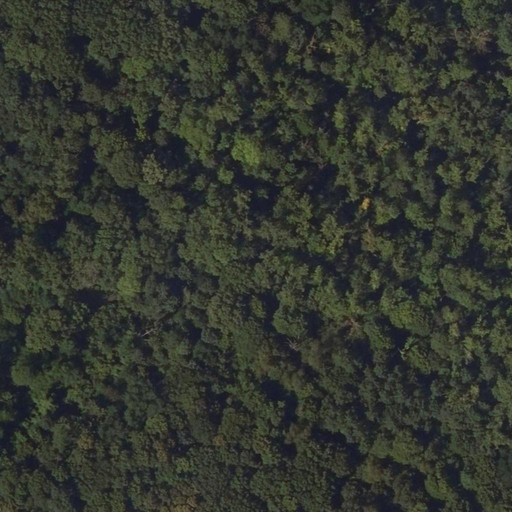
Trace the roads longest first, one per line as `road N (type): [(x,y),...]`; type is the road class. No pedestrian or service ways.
road 1 (track): [(511,448),(478,438),(395,344),(185,185)]
road 2 (track): [(185,185),(229,89),(263,54),(348,0)]
